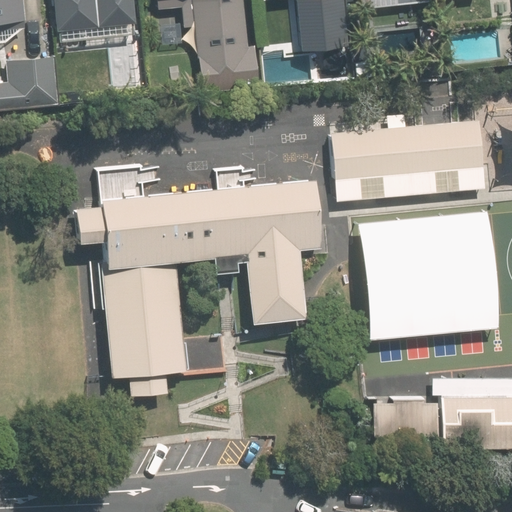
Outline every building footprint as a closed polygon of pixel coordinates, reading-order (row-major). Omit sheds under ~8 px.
[(21,0),(0,0),(0,21),(24,19),(21,0)] [(56,0),(60,30),(134,22),(132,0),(56,0)] [(193,0),(202,88),(252,83),(243,0),(193,0)] [(296,0),(302,47),(350,42),(345,0),(296,0)] [(0,106),(58,100),(53,51),(6,56),(8,79),(0,79),(0,106)] [(461,122),(333,135),(339,195),(467,182),(461,122)] [(324,246),(318,176),(97,193),(111,375),(187,369),(179,258),(250,252),(255,315),(307,311),(302,248),(324,246)] [(511,376),(435,376),(434,440),(511,441),(511,376)] [(451,511),(378,501),(376,511),(451,511)]
